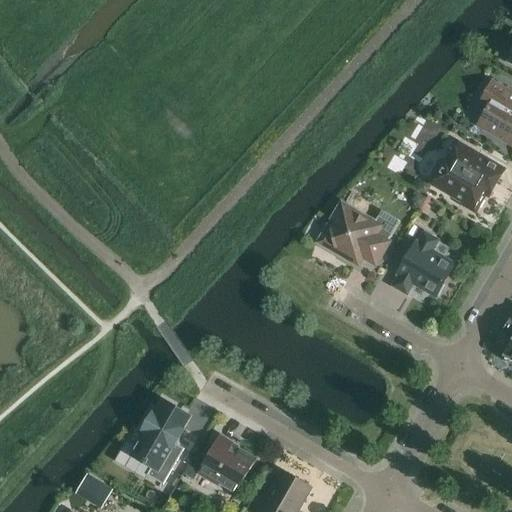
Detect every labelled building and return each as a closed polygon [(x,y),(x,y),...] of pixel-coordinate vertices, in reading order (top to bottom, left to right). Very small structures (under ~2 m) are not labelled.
[(489,109),(479,127),(511,146),(511,92),(494,82),(480,104),(489,109)] [(441,161),(432,176),(433,180),(436,182),(433,185),(465,204),(466,209),(470,211),(479,209),(483,201),(482,196),(484,194),(490,197),(504,171),(460,146),(452,160),(449,158),(447,162),(444,161),(441,161)] [(423,182),(419,191),(427,195),(431,187),(423,182)] [(416,193),(413,199),(414,206),(420,210),(426,198),(416,193)] [(330,225),(318,244),(339,256),(341,253),(358,263),(361,257),(376,266),(389,244),(388,243),(400,222),(382,212),(374,226),(343,208),(333,226),(330,225)] [(400,276),(393,288),(407,296),(414,284),(437,298),(438,296),(440,297),(446,287),(444,286),(455,266),(432,253),(439,242),(425,233),(418,245),(416,243),(398,275),(400,276)] [(511,317),(497,343),(508,349),(503,358),(506,363),(511,363),(511,317)] [(146,434),(133,456),(153,468),(148,476),(164,485),(185,450),(178,445),(186,430),(184,429),(191,418),(164,402),(157,414),(153,412),(142,432),(146,434)] [(221,437),(198,475),(219,487),(220,485),(237,495),(257,460),(233,447),(235,444),(221,437)] [(283,473),(260,511),(299,511),(312,489),(283,473)] [(88,477),(81,490),(105,504),(113,491),(88,477)]
